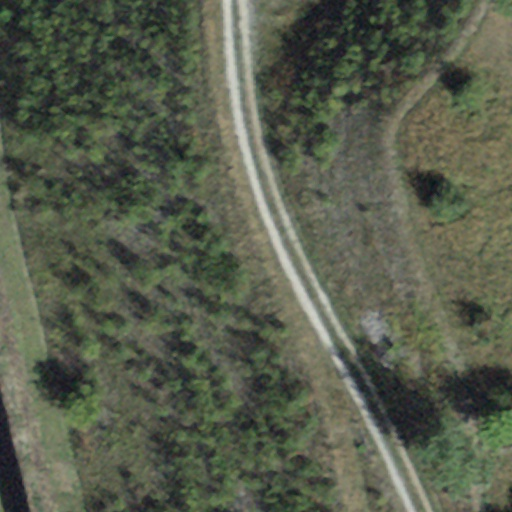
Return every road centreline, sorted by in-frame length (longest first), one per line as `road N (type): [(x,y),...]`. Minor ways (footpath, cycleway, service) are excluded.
road 1 (track): [(233,0),(232,78),(250,183),(416,511)]
road 2 (track): [(0,249),(65,511)]
